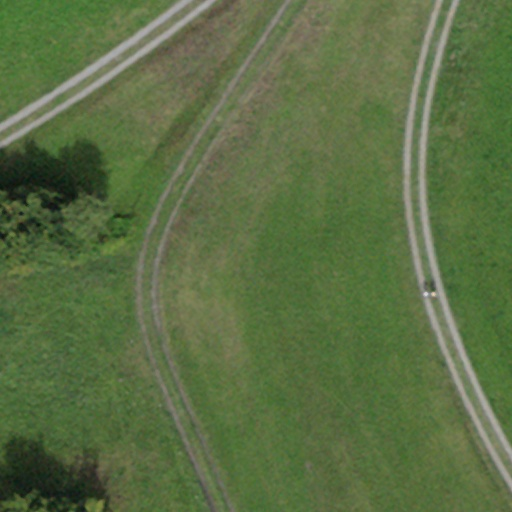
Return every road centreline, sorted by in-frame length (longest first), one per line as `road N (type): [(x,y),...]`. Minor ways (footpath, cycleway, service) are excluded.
road 1 (track): [(310,0),(176,221),(162,265),(162,311),(234,511)]
road 2 (track): [(461,0),(426,128),(418,215),(437,310),(511,475)]
road 3 (track): [(0,155),(218,0)]
